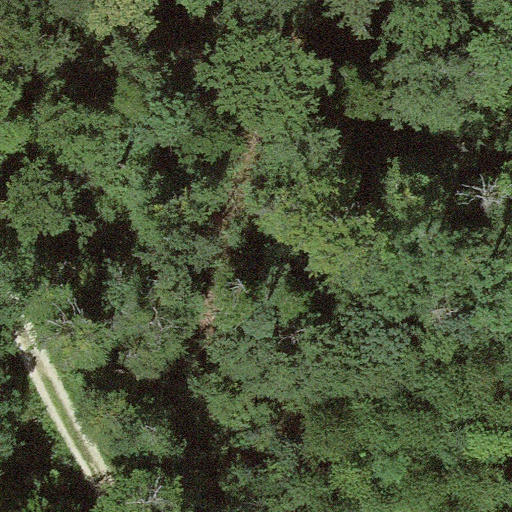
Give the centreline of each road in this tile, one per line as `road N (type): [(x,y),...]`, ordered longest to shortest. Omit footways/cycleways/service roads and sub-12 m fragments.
road 1 (track): [(511,298),(117,511)]
road 2 (track): [(0,309),(102,511)]
